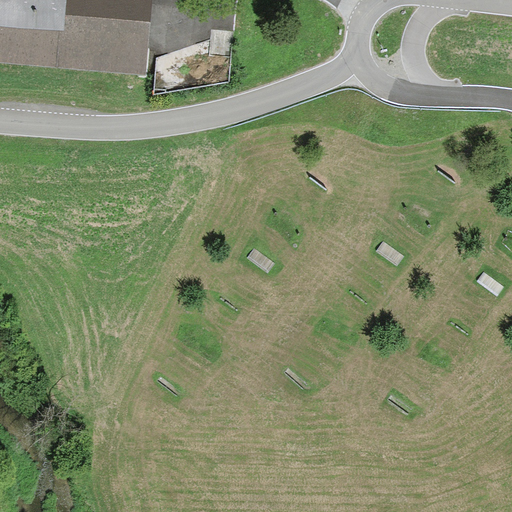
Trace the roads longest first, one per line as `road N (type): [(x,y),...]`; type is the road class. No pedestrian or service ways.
road 1 (unclassified): [(359,55),(315,82),(178,121),(110,127),(0,120)]
road 2 (unclassified): [(359,55),(375,80),(398,91),(511,99)]
